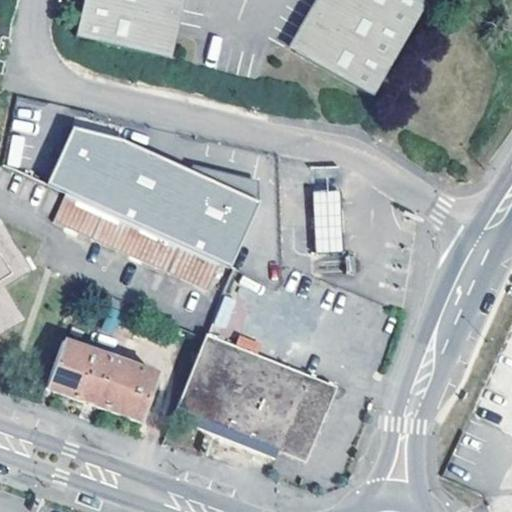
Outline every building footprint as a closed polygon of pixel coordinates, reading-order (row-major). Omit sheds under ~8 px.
[(79,0),(70,40),(156,59),(169,0),(79,0)] [(417,7),(405,0),(319,0),(289,55),(366,98),(417,7)] [(71,131),(47,186),(65,195),(219,262),(231,267),(259,203),(189,173),(119,142),(71,131)] [(192,166),(189,173),(259,203),(259,182),(192,166)] [(338,253),(334,192),(304,194),(307,255),(338,253)] [(207,289),(219,262),(65,195),(54,221),(207,289)] [(0,336),(16,327),(0,298),(0,290),(26,276),(18,263),(15,265),(0,240),(0,336)] [(205,336),(180,399),(305,449),(330,387),(205,336)] [(63,341),(45,388),(139,423),(156,376),(63,341)]
